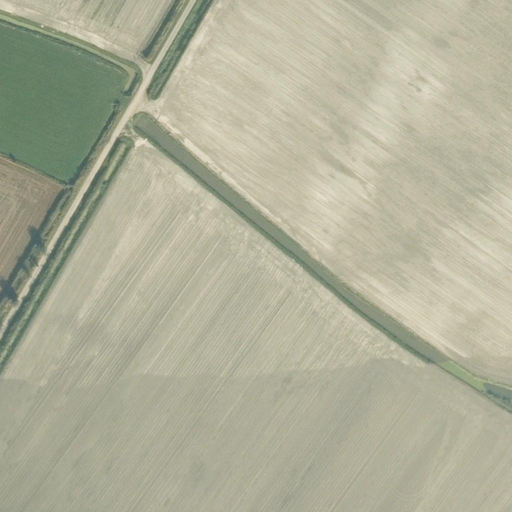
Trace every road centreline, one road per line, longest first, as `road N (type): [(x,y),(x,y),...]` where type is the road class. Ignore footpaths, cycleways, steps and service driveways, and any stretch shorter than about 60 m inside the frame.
road 1 (track): [(135,99),(400,330),(511,395)]
road 2 (unclassified): [(0,334),(193,0)]
road 3 (track): [(151,72),(0,7)]
